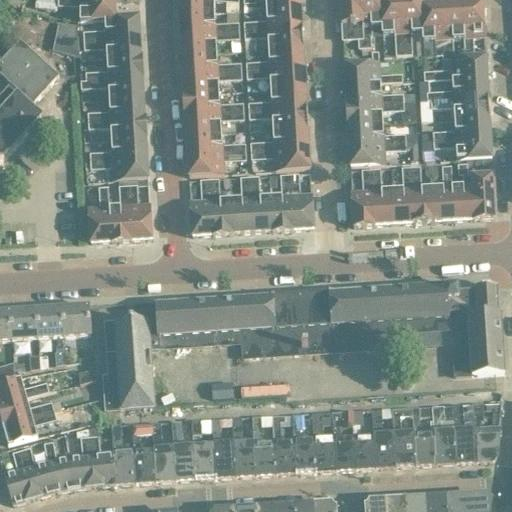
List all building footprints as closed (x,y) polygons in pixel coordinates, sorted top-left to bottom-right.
[(70,1),(66,0),(58,0),(58,7),(80,9),(82,24),(87,24),(104,23),(115,22),(115,2),(70,1)] [(237,0),(179,0),(180,18),(213,17),(214,5),(225,5),(237,6),(237,0)] [(300,0),(244,0),(244,6),(255,6),(254,0),(256,0),(264,0),(265,12),(301,11),(301,6),(300,0)] [(363,42),(360,0),(340,0),(343,43),(357,42),(358,52),(371,51),(371,41),(363,42)] [(381,2),(381,0),(360,0),(363,42),(371,41),(370,29),(382,29),(381,2)] [(390,0),(389,2),(381,2),(382,29),(383,38),(395,37),(396,61),(404,61),(401,0),(390,0)] [(401,0),(404,61),(412,60),(410,36),(423,35),(422,9),(422,0),(413,1),(412,0),(401,0)] [(430,8),(422,9),(423,35),(423,44),(434,43),(435,59),(443,58),(443,63),(444,63),(441,2),(433,3),(430,8)] [(463,41),(462,6),(454,7),(450,2),(441,2),(444,63),(451,62),(454,62),(453,42),(463,41)] [(472,40),(484,40),(482,5),(462,6),(463,41),(464,61),(485,60),(485,51),(473,52),(472,40)] [(266,24),(256,25),(244,25),(244,33),(302,31),(302,30),(301,11),(265,12),(266,24)] [(213,17),(180,18),(181,39),(239,35),(239,27),(214,28),(213,17)] [(95,36),(84,36),(83,24),(78,24),(79,39),(79,43),(140,41),(139,20),(115,22),(104,23),(105,33),(95,34),(95,36)] [(57,37),(77,39),(76,27),(59,25),(57,37)] [(302,31),(244,33),(245,42),(267,40),(267,53),(303,51),(302,31)] [(239,35),(181,39),(182,59),(215,57),(215,45),(225,44),(240,43),(239,35)] [(79,43),(79,39),(77,39),(57,37),(52,52),(80,59),(80,57),(80,52),(79,43)] [(140,41),(79,43),(80,52),(106,50),(107,62),(141,61),(141,60),(140,41)] [(0,168),(41,123),(41,122),(71,89),(11,50),(0,62),(0,168)] [(268,65),(258,66),(246,66),(247,75),(304,71),(303,51),(267,53),(268,65)] [(215,57),(182,59),(183,79),(241,76),(241,68),(216,69),(215,57)] [(451,62),(451,73),(424,75),(425,85),(452,83),(487,80),(485,60),(464,61),(454,62),(451,62)] [(141,61),(107,62),(107,73),(82,75),(82,83),(142,81),(141,61)] [(379,66),(345,68),(346,88),(380,87),(402,85),(402,77),(379,78),(379,66)] [(304,71),(247,75),(247,83),(269,81),(270,93),(305,91),(304,71)] [(242,84),(241,76),(183,79),(184,98),(184,99),(218,97),(217,85),(228,84),(242,84)] [(453,95),(442,96),(426,96),(427,104),(488,100),(487,80),(452,83),(453,95)] [(142,81),(82,83),(83,92),(108,91),(109,103),(143,101),(142,81),(143,81),(142,81)] [(380,87),(346,88),(347,108),(414,105),(414,96),(403,96),(403,97),(392,98),(381,99),(380,87)] [(271,105),(260,105),(248,106),(249,114),(307,111),(307,110),(306,110),(305,91),(270,93),(271,105)] [(219,109),(218,97),(184,99),(185,119),(243,116),(243,108),(219,109)] [(488,100),(427,104),(420,104),(421,113),(432,113),(432,112),(453,111),(454,123),(489,121),(488,100)] [(143,101),(109,103),(109,114),(84,115),(84,124),(144,120),(143,101)] [(415,105),(414,105),(347,108),(348,129),(382,127),(382,115),(402,114),(402,125),(416,124),(415,105)] [(308,132),(307,111),(249,114),(249,122),(272,121),(273,133),(308,132)] [(244,124),(243,116),(185,119),(187,138),(220,137),(220,125),(244,124)] [(145,120),(144,120),(84,124),(85,132),(110,131),(111,143),(146,141),(145,120)] [(455,135),(444,136),(421,137),(422,144),(490,141),(489,121),(454,123),(455,135)] [(382,127),(348,129),(349,149),(417,145),(417,137),(383,139),(382,127)] [(273,145),(263,146),(250,147),(251,155),(309,151),(308,132),(273,133),(273,145)] [(220,137),(187,138),(188,159),(246,156),(245,148),(232,149),(221,149),(220,137)] [(146,141),(111,143),(111,154),(86,156),(86,164),(147,160),(146,141)] [(491,161),(490,141),(422,144),(422,152),(456,150),(457,164),(467,163),(475,162),(491,161)] [(417,145),(349,149),(350,169),(385,167),(384,155),(418,153),(417,145)] [(309,151),(251,155),(252,163),(275,161),(275,173),(310,172),(309,151)] [(246,164),(246,156),(188,159),(189,179),(223,177),(222,165),(246,164)] [(148,182),(147,160),(86,164),(87,172),(112,171),(113,184),(120,183),(127,183),(136,182),(148,182)] [(476,175),(475,162),(467,163),(467,167),(467,178),(471,177),(474,222),(474,223),(495,221),(493,178),(483,178),(483,174),(476,175)] [(463,188),(453,189),(455,223),(474,222),(471,177),(467,178),(467,167),(458,167),(459,178),(463,178),(463,188)] [(420,169),(411,170),(414,226),(435,225),(435,224),(432,190),(421,191),(420,169)] [(443,170),(443,179),(444,190),(432,190),(435,224),(455,223),(453,189),(452,169),(443,170)] [(403,170),(403,181),(404,192),(393,193),(395,227),(414,226),(411,170),(403,170)] [(363,194),(352,195),(353,230),(375,228),(372,183),(371,172),(362,173),(363,194)] [(381,193),(380,183),(379,172),(371,172),(372,183),(375,228),(395,227),(393,193),(381,193)] [(289,178),(293,233),(314,232),(312,197),(310,176),(299,177),(289,178)] [(280,178),(281,189),(282,200),(271,200),(273,234),(293,233),(289,178),(280,178)] [(259,201),(259,191),(258,179),(249,180),(253,235),(272,234),(273,234),(271,200),(259,201)] [(242,202),(231,203),(233,237),(233,236),(253,235),(249,180),(241,180),(242,202)] [(138,208),(136,182),(127,183),(132,243),(133,243),(152,242),(150,207),(138,208)] [(202,204),(191,205),(190,205),(192,239),(212,238),(213,238),(209,182),(201,183),(202,204)] [(219,182),(209,182),(213,238),(233,237),(231,203),(220,203),(219,182)] [(127,183),(120,183),(122,209),(110,210),(111,244),(132,243),(127,183)] [(111,244),(110,210),(109,186),(100,186),(101,210),(89,211),(91,246),(111,244)] [(7,244),(29,243),(27,209),(6,210),(7,244)] [(78,225),(77,214),(61,216),(62,226),(78,225)] [(4,271),(24,271),(24,259),(5,258),(4,271)] [(271,299),(243,301),(246,344),(242,344),(242,345),(244,360),(366,352),(365,337),(451,331),(458,333),(459,348),(453,349),(455,379),(504,376),(501,316),(498,316),(496,289),(476,291),(476,293),(458,294),(458,289),(446,289),(446,288),(331,295),(331,294),(271,298),(271,299)] [(243,301),(156,307),(156,308),(155,308),(156,323),(106,326),(108,379),(103,380),(105,412),(152,409),(148,352),(242,345),(242,344),(246,344),(243,301)] [(91,338),(89,307),(62,309),(64,340),(91,338)] [(64,340),(62,309),(36,311),(38,342),(56,341),(57,355),(55,355),(56,370),(66,368),(64,340)] [(38,342),(36,311),(11,313),(13,344),(38,342)] [(0,344),(13,344),(11,313),(0,313),(0,344)] [(29,359),(30,374),(41,373),(40,358),(29,359)] [(0,368),(0,381),(15,377),(14,365),(0,368)] [(78,375),(79,388),(95,384),(94,374),(78,375)] [(53,384),(51,385),(24,392),(21,381),(0,386),(0,407),(27,401),(55,393),(53,384)] [(27,401),(0,407),(0,418),(3,428),(63,412),(61,403),(30,412),(27,401)] [(496,460),(499,430),(480,431),(479,418),(485,418),(485,406),(472,407),(474,431),(476,466),(492,465),(492,464),(496,460)] [(476,466),(474,431),(460,432),(459,408),(452,408),(454,432),(456,467),(476,466)] [(432,409),(419,410),(412,411),(413,418),(413,434),(415,469),(435,468),(433,433),(421,434),(420,420),(433,419),(432,409)] [(456,467),(454,432),(440,433),(439,423),(445,423),(444,409),(432,409),(433,419),(433,433),(435,468),(456,467)] [(69,410),(63,412),(3,428),(8,448),(37,440),(34,429),(71,419),(69,410)] [(413,418),(412,411),(392,412),(394,435),(395,471),(415,469),(413,434),(401,435),(400,419),(413,418)] [(395,471),(394,435),(383,436),(381,413),(372,413),(373,437),(375,472),(395,471)] [(375,472),(373,437),(360,438),(359,414),(352,414),(354,438),(356,473),(375,472)] [(345,415),(332,416),(332,424),(333,439),(336,474),(356,473),(354,438),(341,439),(340,429),(346,429),(345,415)] [(332,424),(332,416),(312,417),(314,440),(316,475),(336,474),(333,439),(323,439),(322,425),(332,424)] [(293,428),(292,418),(272,420),(274,443),(276,478),(296,477),(294,441),(290,441),(290,442),(281,442),(281,429),(293,428)] [(316,475),(314,440),(301,441),(300,431),(303,431),(302,418),(292,418),(293,428),(294,441),(296,477),(316,475)] [(276,478),(274,443),(261,444),(260,420),(252,421),(254,444),(256,479),(276,478)] [(256,479),(254,444),(244,445),(243,421),(232,422),(234,446),(236,480),(256,479)] [(213,435),(212,423),(192,425),(194,448),(196,483),(216,481),(213,446),(200,446),(200,438),(202,438),(202,435),(213,435)] [(236,480),(234,446),(221,446),(220,423),(212,423),(213,435),(213,446),(216,481),(236,480)] [(194,448),(191,448),(181,449),(179,425),(172,426),(174,449),(176,484),(196,483),(194,448)] [(152,427),(132,428),(132,434),(133,451),(136,486),(156,485),(154,450),(141,451),(141,439),(153,439),(152,427)] [(161,427),(159,427),(152,427),(153,439),(154,450),(156,485),(176,484),(174,449),(163,449),(161,427)] [(122,452),(121,429),(111,430),(113,458),(115,488),(136,486),(133,451),(122,452)] [(80,461),(68,462),(74,492),(101,489),(98,456),(95,431),(87,431),(79,433),(80,461)] [(74,492),(68,462),(58,464),(51,441),(42,444),(48,466),(55,496),(74,492)] [(29,451),(21,453),(33,502),(53,496),(55,496),(48,466),(34,470),(33,467),(29,451)] [(18,475),(4,479),(13,508),(33,502),(21,453),(12,455),(16,472),(18,475)] [(115,488),(113,458),(101,459),(100,455),(98,456),(101,489),(115,488)] [(468,511),(488,511),(490,502),(486,498),(486,497),(467,498),(468,511)] [(468,511),(467,498),(447,499),(447,511),(468,511)] [(447,511),(447,499),(427,501),(427,511),(447,511)] [(427,511),(427,501),(406,502),(406,511),(427,511)] [(406,511),(406,502),(386,503),(386,511),(406,511)] [(386,511),(386,503),(371,504),(371,505),(367,509),(366,509),(366,511),(386,511)]
